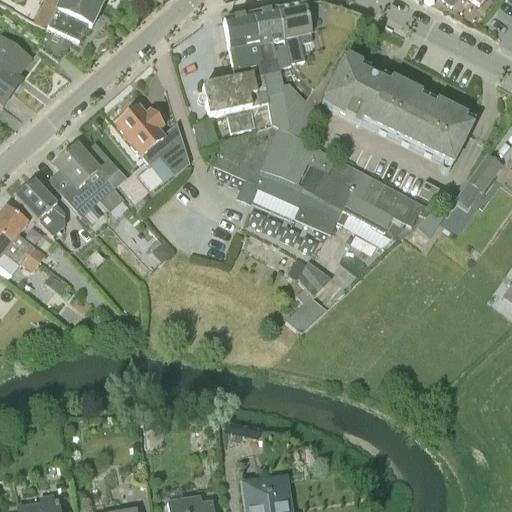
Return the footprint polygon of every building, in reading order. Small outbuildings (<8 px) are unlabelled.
[(73,45),(78,47),(87,29),(91,31),(98,15),(68,0),(66,0),(50,34),(48,33),(38,52),(57,66),(73,45)] [(105,0),(68,0),(98,15),(105,0)] [(484,0),(437,0),(450,10),(459,0),(467,0),(478,9),(484,0)] [(367,23),(368,22),(366,21),(346,15),(346,14),(318,6),(302,9),(277,13),(291,65),(319,88),(308,106),(318,112),(320,109),(345,59),(347,56),(343,55),(360,31),(366,23),(367,23)] [(277,13),(255,18),(265,63),(261,65),(279,135),(298,143),(313,116),(316,114),(318,112),(308,106),(319,88),(291,65),(277,13)] [(253,132),(253,136),(279,135),(261,65),(265,63),(255,18),(222,25),(233,84),(201,92),(208,123),(225,118),(230,137),(253,132)] [(0,109),(1,110),(18,88),(13,84),(29,62),(0,41),(0,109)] [(449,174),(451,168),(471,129),(463,125),(466,119),(435,104),(426,122),(412,115),(421,97),(390,82),(387,88),(366,77),(369,71),(345,59),(320,109),(440,169),(440,170),(440,171),(440,172),(440,174),(441,175),(442,176),(443,176),(445,176),(446,176),(448,175),(449,174)] [(173,181),(188,168),(176,128),(161,141),(155,133),(160,129),(149,115),(144,119),(137,112),(127,120),(123,120),(118,124),(118,128),(115,130),(149,170),(157,162),(173,181)] [(191,130),(199,156),(217,149),(209,124),(191,130)] [(402,241),(414,229),(432,214),(315,151),(298,143),(279,135),(253,136),(223,147),(214,168),(246,183),(241,194),(252,199),(256,187),(303,208),(298,221),(331,236),(336,226),(341,228),(346,216),(395,243),(399,239),(402,241)] [(117,174),(107,163),(94,148),(82,159),(105,185),(117,174)] [(105,185),(82,159),(74,150),(54,169),(61,177),(50,187),(75,217),(98,197),(95,193),(105,185)] [(481,195),(499,169),(485,159),(467,185),(481,195)] [(16,199),(14,201),(50,242),(64,230),(63,218),(32,184),(24,192),(22,190),(14,197),(16,199)] [(438,195),(425,188),(420,198),(432,205),(438,195)] [(45,259),(17,238),(27,227),(5,209),(0,215),(0,239),(37,269),(45,259)] [(428,242),(438,226),(442,220),(432,214),(414,229),(428,242)] [(31,276),(37,269),(0,239),(0,258),(2,257),(18,270),(20,268),(31,276)] [(284,326),(299,340),(334,306),(328,299),(320,309),(313,302),(330,283),(307,266),(305,268),(295,263),(286,278),(296,284),(303,292),(295,299),(303,307),(284,326)] [(289,511),(285,481),(241,487),(244,511),(289,511)] [(211,511),(210,504),(197,507),(195,498),(165,505),(166,511),(211,511)]
